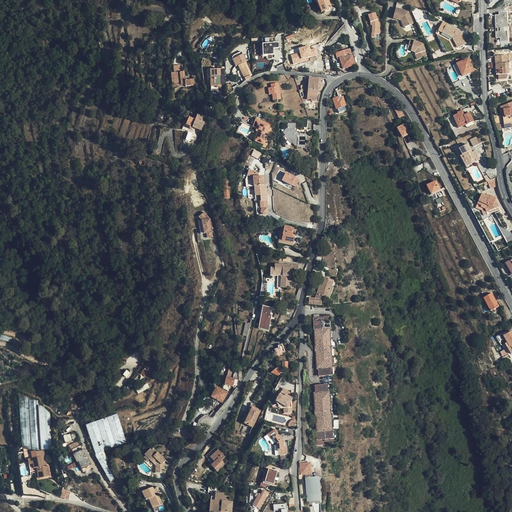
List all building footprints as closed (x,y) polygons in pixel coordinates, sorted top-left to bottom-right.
[(329,8),(326,0),(315,0),(319,12),(329,8)] [(403,28),(413,25),(408,11),(402,10),(404,4),(397,2),(396,8),(394,14),(398,15),(397,20),(401,21),(403,19),(404,22),(401,22),(403,28)] [(372,26),(372,34),(376,34),(379,34),(380,21),(379,19),(377,19),(376,17),(375,13),(368,15),(370,23),(370,24),(371,24),(371,25),(372,25),(372,26)] [(507,42),(507,13),(499,13),(499,16),(495,16),(495,28),(498,28),(498,32),(495,32),(495,38),(500,38),(500,42),(507,42)] [(467,44),(461,33),(458,34),(457,32),(458,30),(447,23),(446,26),(443,24),(441,27),(444,28),(443,30),(451,35),(450,37),(452,38),(457,48),(467,44)] [(411,42),(409,47),(413,48),(411,53),(416,55),(419,54),(421,61),(429,59),(425,46),(411,42)] [(282,47),(255,53),(258,68),(285,62),(282,47)] [(350,49),(338,52),(341,60),(343,69),(355,65),(350,49)] [(307,54),(302,50),(296,56),(294,54),(289,60),(291,62),(292,61),(296,65),(307,54)] [(240,70),(246,80),(251,77),(249,75),(251,74),(244,62),(245,61),(239,51),(232,55),(238,65),(240,70)] [(496,75),(498,75),(507,75),(508,75),(507,55),(495,56),(496,75)] [(474,71),(468,59),(464,60),(463,57),(457,60),(458,63),(457,64),(462,76),(474,71)] [(183,65),(173,67),(174,74),(184,71),(183,65)] [(227,85),(226,69),(207,70),(208,80),(210,80),(210,86),(217,86),(221,86),(227,85)] [(237,72),(243,82),(246,80),(240,70),(237,72)] [(174,74),(173,74),(175,84),(177,84),(177,88),(183,87),(183,86),(186,86),(194,85),(193,79),(188,80),(187,77),(185,77),(184,71),(174,74)] [(317,100),(319,77),(307,76),(306,81),(308,81),(307,99),(317,100)] [(278,83),(273,84),(273,88),(271,88),(268,88),(269,94),(272,94),(273,100),(275,100),(275,102),(280,101),(279,99),(281,99),(278,83)] [(346,110),(344,106),(345,106),(342,97),(339,98),(339,97),(333,99),(336,109),(337,108),(338,113),(346,110)] [(505,125),(511,123),(511,100),(500,105),(502,114),(504,113),(505,116),(504,117),(505,125)] [(399,112),(401,115),(402,114),(404,117),(407,115),(402,110),(401,110),(395,102),(391,105),(397,114),(399,112)] [(182,125),(185,126),(188,118),(195,120),(197,113),(187,110),(182,125)] [(459,128),(474,122),(470,112),(464,115),(462,110),(458,112),(458,114),(454,115),(459,128)] [(200,131),(206,115),(197,113),(195,120),(188,118),(185,126),(189,127),(189,128),(189,129),(190,129),(191,129),(192,129),(193,128),(200,131)] [(253,127),(257,128),(259,129),(258,132),(256,138),(264,142),(270,124),(256,119),(253,127)] [(284,135),(283,136),(287,140),(289,138),(292,142),(291,143),(294,145),(296,144),(298,145),(302,146),(303,145),(307,145),(308,137),(309,135),(306,132),(304,135),(301,135),(298,131),(296,131),(296,123),(287,123),(287,128),(282,132),(284,135)] [(397,128),(402,137),(406,135),(411,132),(406,123),(397,128)] [(471,139),(474,146),(480,143),(477,136),(471,139)] [(466,161),(467,162),(479,156),(476,150),(473,152),(468,144),(460,148),(463,154),(466,161)] [(259,158),(261,152),(253,150),(252,156),(259,158)] [(275,179),(296,187),(300,178),(279,170),(275,179)] [(263,176),(255,176),(255,173),(247,171),(245,182),(246,188),(254,187),(255,196),(260,196),(260,209),(259,212),(263,215),(266,214),(267,211),(266,208),(267,208),(267,200),(266,194),(266,191),(266,187),(264,187),(264,185),(263,185),(263,176)] [(440,189),(439,189),(435,181),(426,186),(430,194),(440,189)] [(495,198),(493,197),(488,196),(485,194),(485,196),(481,194),(477,203),(481,205),(482,204),(488,206),(490,211),(499,207),(495,198)] [(487,213),(490,211),(488,206),(482,204),(481,205),(481,207),(485,208),(487,213)] [(206,239),(212,239),(211,231),(211,224),(211,221),(206,213),(200,217),(202,221),(203,234),(206,234),(206,239)] [(284,227),(284,229),(282,240),(282,241),(293,243),(294,238),(292,237),(294,229),(284,227)] [(285,254),(276,252),(274,259),(278,260),(278,258),(285,259),(285,254)] [(292,272),(292,264),(269,263),(269,267),(269,272),(276,272),(275,288),(291,288),(292,272)] [(269,272),(269,267),(265,267),(265,276),(272,277),(271,288),(275,288),(276,272),(269,272)] [(328,299),(333,288),(331,288),(333,283),(322,279),(314,299),(309,299),(308,304),(321,304),(321,299),(322,297),(328,299)] [(498,306),(491,293),(483,298),(490,311),(498,306)] [(268,321),(270,312),(271,309),(263,308),(262,311),(259,329),(268,330),(270,321),(268,321)] [(330,348),(329,334),(328,331),(328,323),(327,319),(313,320),(317,370),(318,369),(319,377),(330,376),(330,369),(332,369),(331,365),(330,352),(330,348)] [(511,331),(503,337),(507,344),(505,345),(511,355),(511,354),(511,331)] [(286,354),(282,344),(278,345),(279,348),(275,349),(278,356),(286,354)] [(145,376),(155,366),(150,361),(140,372),(145,376)] [(278,367),(272,372),(281,377),(278,367)] [(229,368),(227,377),(225,385),(233,387),(234,379),(230,378),(232,369),(229,368)] [(138,393),(149,387),(148,384),(137,389),(138,393)] [(314,395),(316,425),(333,423),(332,415),(332,412),(331,397),(331,394),(327,394),(327,387),(315,388),(316,395),(314,395)] [(222,403),(227,393),(218,389),(212,398),(222,403)] [(278,402),(279,404),(281,403),(286,406),(286,410),(286,414),(293,414),(293,403),(295,400),(290,398),(293,394),(286,389),(278,402)] [(31,450),(28,399),(19,396),(22,448),(31,450)] [(41,449),(39,406),(38,402),(28,399),(31,450),(41,449)] [(39,406),(41,449),(51,449),(49,413),(39,406)] [(256,410),(252,408),(248,416),(244,424),(252,428),(260,412),(256,410)] [(107,418),(116,446),(126,443),(117,415),(107,418)] [(96,422),(105,450),(116,446),(107,418),(96,422)] [(96,422),(85,425),(95,453),(105,450),(96,422)] [(333,423),(316,425),(318,445),(335,444),(335,441),(334,433),(334,429),(333,423)] [(286,447),(285,444),(283,440),(284,439),(278,430),(270,436),(273,440),(276,439),(279,444),(280,447),(277,448),(277,453),(281,453),(281,455),(288,455),(288,447),(286,447)] [(70,434),(63,436),(65,442),(72,440),(70,434)] [(77,461),(81,469),(90,465),(86,457),(87,456),(82,445),(70,450),(76,462),(77,461)] [(148,451),(144,456),(148,459),(156,466),(156,472),(163,472),(163,468),(164,468),(164,462),(166,460),(152,449),(149,452),(148,451)] [(222,460),(226,456),(218,449),(210,457),(215,461),(211,465),(218,472),(225,463),(222,460)] [(99,453),(95,456),(111,484),(116,481),(99,453)] [(36,471),(38,476),(43,474),(43,477),(50,476),(47,468),(44,456),(27,461),(30,473),(36,471)] [(312,460),(302,461),(302,464),(300,464),(301,472),(306,472),(306,476),(311,492),(311,493),(312,493),(313,494),(314,494),(322,493),(320,475),(313,475),(312,460)] [(279,472),(270,469),(266,482),(274,485),(279,472)] [(321,475),(320,475),(322,493),(314,494),(313,494),(312,493),(311,493),(311,492),(306,476),(305,476),(307,499),(323,498),(321,475)] [(160,503),(155,494),(156,493),(154,487),(151,488),(150,486),(140,490),(143,499),(146,498),(150,507),(160,503)] [(259,509),(267,493),(263,491),(260,497),(258,496),(253,506),(259,509)] [(226,500),(226,499),(225,499),(225,498),(224,498),(224,496),(222,496),(222,494),(214,493),(213,497),(215,497),(214,501),(213,501),(211,501),(210,505),(212,505),(211,511),(225,511),(230,511),(230,502),(227,502),(226,501),(226,500)] [(281,511),(288,511),(287,503),(274,504),(274,511),(282,510),(281,511)]
